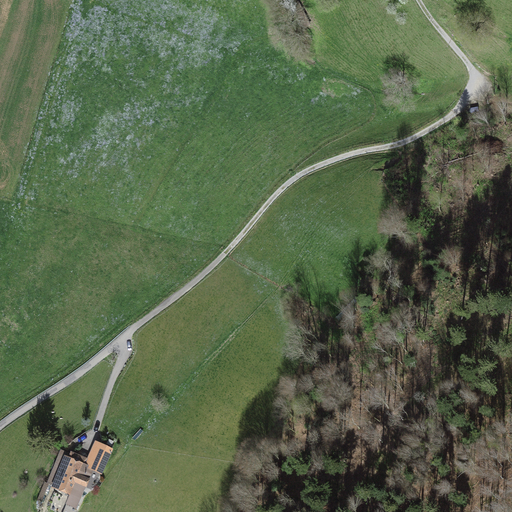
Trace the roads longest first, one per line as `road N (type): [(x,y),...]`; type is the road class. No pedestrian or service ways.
road 1 (track): [(418,0),(473,73),(453,114),(430,134),(330,161),(293,180),(190,284),(0,427)]
road 2 (track): [(90,454),(123,339)]
